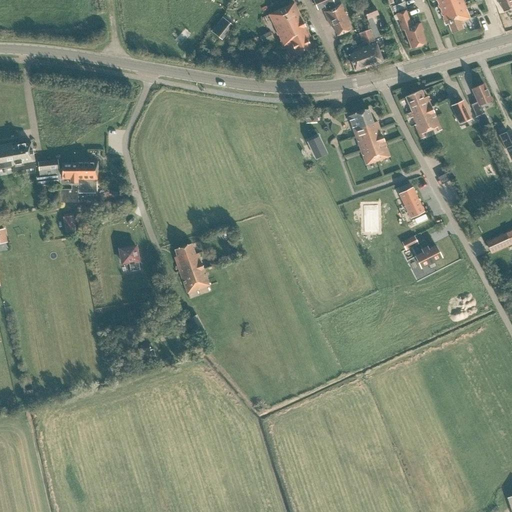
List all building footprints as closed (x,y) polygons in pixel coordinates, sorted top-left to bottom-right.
[(335,7),(332,0),(313,0),(318,10),(324,7),(326,11),(324,12),(330,26),(333,25),(337,35),(352,29),(346,15),(347,15),(346,12),(345,13),(341,4),(335,7)] [(460,22),(469,18),(461,0),(435,0),(445,25),(448,24),(452,33),(451,33),(452,33),(463,29),(460,22)] [(511,0),(497,0),(499,3),(500,3),(504,12),(511,8),(511,0)] [(404,8),(402,2),(392,6),(394,12),(404,8)] [(308,38),(310,37),(299,12),(298,13),(297,11),(298,10),(294,3),(269,14),(272,20),(273,19),(275,23),(273,24),(277,32),(276,32),(278,35),(281,40),(280,41),(283,46),(285,45),(291,58),(313,48),(308,38)] [(377,15),(374,6),(363,11),(367,19),(366,19),(375,38),(380,36),(371,17),(377,15)] [(405,10),(396,14),(402,30),(404,30),(411,49),(426,43),(421,31),(423,30),(420,23),(411,26),(405,10)] [(224,19),(213,33),(221,39),(232,25),(224,19)] [(375,40),(370,29),(359,33),(362,40),(360,41),(361,45),(375,40)] [(270,32),(260,37),(264,46),(274,41),(270,32)] [(366,68),(383,61),(375,42),(353,51),(354,53),(349,55),(355,71),(366,67),(366,68)] [(471,105),(476,116),(483,113),(479,105),(491,100),(484,84),(472,89),(477,102),(471,105)] [(421,90),(405,97),(412,112),(408,113),(409,116),(410,118),(412,117),(415,125),(414,125),(420,139),(422,138),(424,137),(423,133),(436,127),(437,131),(440,130),(441,130),(427,96),(424,98),(421,90)] [(471,119),(463,101),(462,102),(451,107),(459,124),(471,119)] [(369,110),(352,116),(349,117),(350,122),(355,136),(356,137),(356,139),(360,150),(361,151),(361,153),(362,155),(366,165),(376,161),(378,161),(389,157),(386,146),(385,144),(381,132),(380,130),(379,128),(377,121),(373,123),(369,110)] [(475,117),(482,131),(491,126),(485,113),(475,117)] [(507,131),(498,135),(504,149),(511,145),(511,155),(511,156),(511,158),(511,140),(511,141),(507,131)] [(309,145),(318,162),(328,157),(320,140),(309,145)] [(11,143),(0,145),(0,168),(12,167),(13,171),(35,168),(34,161),(31,142),(12,146),(11,143)] [(59,183),(59,170),(58,170),(57,160),(38,162),(39,177),(36,177),(37,186),(59,183)] [(59,170),(59,183),(60,183),(60,185),(71,185),(71,189),(60,190),(60,203),(78,203),(78,193),(96,193),(96,180),(98,180),(98,162),(77,162),(77,163),(62,163),(62,170),(59,170)] [(424,213),(413,189),(400,195),(411,219),(424,213)] [(394,192),(379,199),(384,210),(399,203),(394,192)] [(378,205),(363,205),(364,232),(378,232),(378,205)] [(72,232),(70,217),(63,218),(65,234),(72,232)] [(492,254),(511,245),(511,231),(486,243),(492,254)] [(414,236),(402,243),(406,250),(418,244),(414,236)] [(175,250),(177,256),(174,257),(187,293),(210,285),(206,274),(198,253),(195,254),(191,244),(175,250)] [(421,269),(442,258),(435,245),(428,249),(427,247),(421,250),(422,252),(415,256),(421,269)] [(138,261),(136,247),(120,249),(122,264),(129,262),(130,272),(140,270),(138,261)] [(11,271),(1,273),(3,284),(13,283),(11,271)] [(204,329),(197,315),(188,319),(195,333),(204,329)] [(149,349),(148,344),(140,345),(142,355),(144,355),(145,358),(154,356),(152,349),(149,349)] [(32,379),(24,380),(25,389),(33,387),(32,379)]
